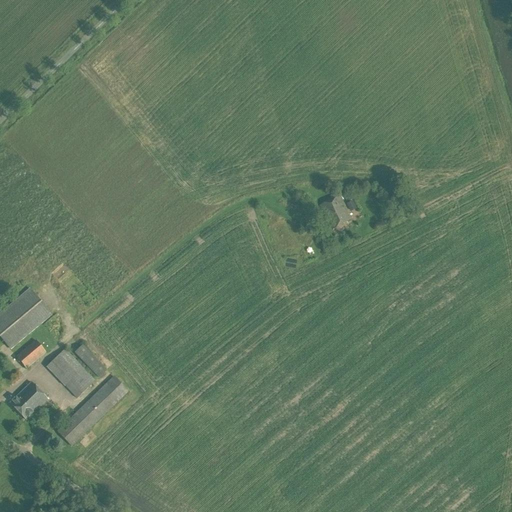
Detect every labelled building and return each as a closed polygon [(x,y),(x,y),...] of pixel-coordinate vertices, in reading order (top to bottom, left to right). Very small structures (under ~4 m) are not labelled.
[(332,230),(352,220),(340,197),(320,207),(332,230)] [(352,201),(346,204),(349,210),(355,207),(352,201)] [(0,338),(10,350),(52,315),(29,288),(0,312),(0,338)] [(26,369),(46,353),(35,341),(16,357),(26,369)] [(98,379),(107,371),(83,345),(74,353),(98,379)] [(77,399),(95,381),(65,349),(46,367),(77,399)] [(71,447),(128,392),(114,377),(57,432),(71,447)] [(18,413),(39,392),(31,384),(10,405),(18,413)] [(39,392),(18,413),(26,421),(47,400),(39,392)]
